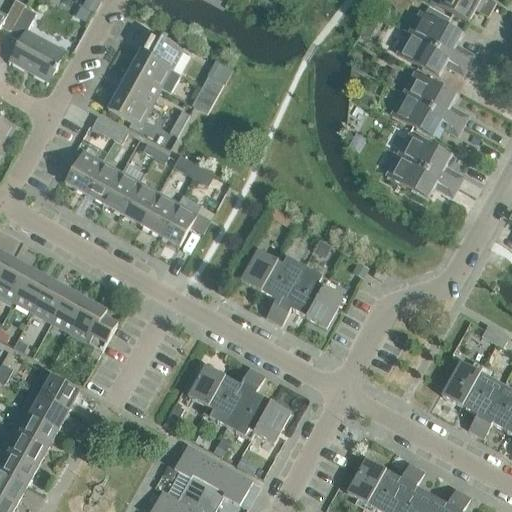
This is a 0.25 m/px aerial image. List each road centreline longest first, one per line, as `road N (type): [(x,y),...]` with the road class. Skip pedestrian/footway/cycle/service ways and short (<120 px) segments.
road 1 (residential): [(342,391),(391,300),(445,280),(511,172)]
road 2 (residential): [(342,391),(167,302)]
road 3 (residential): [(511,485),(342,391)]
road 4 (residential): [(167,302),(1,210)]
road 5 (residential): [(52,122),(115,0)]
road 6 (residential): [(277,511),(342,391)]
road 7 (residential): [(103,409),(167,302)]
